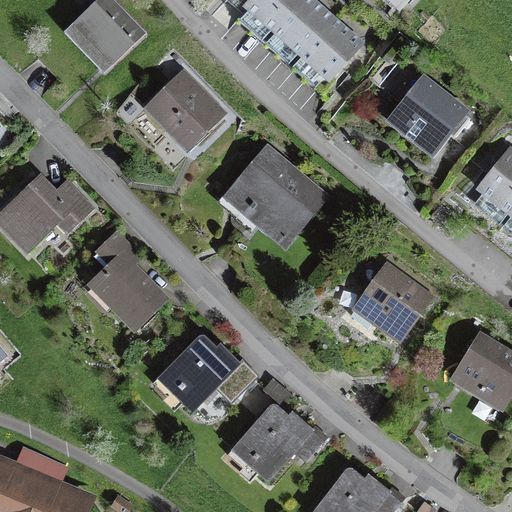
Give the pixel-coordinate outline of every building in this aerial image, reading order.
[(113,0),(98,0),(64,33),(104,75),(146,34),(113,0)] [(254,0),(247,9),(274,33),(303,0),(254,0)] [(300,57),(333,20),(310,0),(303,0),(274,33),(300,57)] [(333,20),(300,57),(328,81),(360,44),(333,20)] [(176,41),(167,50),(179,62),(188,54),(176,41)] [(182,78),(152,108),(189,144),(218,115),(182,78)] [(454,139),(470,119),(424,83),(399,116),(412,126),(407,132),(433,152),(447,133),(454,139)] [(487,196),(511,215),(511,214),(511,152),(503,145),(483,169),(493,177),(481,192),(487,196)] [(269,152),(233,194),(253,210),(228,239),(251,259),(272,233),(284,243),(323,197),(269,152)] [(39,177),(1,215),(18,232),(14,236),(29,251),(57,224),(66,234),(93,208),(72,187),(60,198),(39,177)] [(133,329),(162,301),(129,267),(140,257),(117,234),(105,245),(119,259),(91,286),(133,329)] [(431,299),(386,266),(351,316),(369,329),(376,319),(403,338),(431,299)] [(198,338),(165,372),(166,373),(164,375),(177,388),(172,393),(192,413),(220,385),(231,395),(253,372),(242,361),(239,363),(226,350),(225,351),(219,345),(216,348),(202,336),(198,338)] [(511,357),(481,338),(456,379),(501,406),(511,388),(511,357)] [(0,363),(8,356),(0,346),(0,363)] [(283,406),(290,397),(271,381),(264,390),(283,406)] [(270,407),(238,443),(253,456),(247,464),(268,482),(295,452),(306,462),(327,438),(315,427),(312,430),(297,417),(297,418),(291,413),(288,416),(277,406),(273,405),(270,407)] [(0,511),(80,511),(81,511),(76,496),(0,464),(0,511)] [(345,472),(316,509),(320,511),(394,511),(405,498),(392,488),(389,491),(374,480),(367,476),(365,479),(352,470),(349,469),(345,472)] [(117,497),(112,507),(121,511),(124,511),(129,504),(117,497)]
